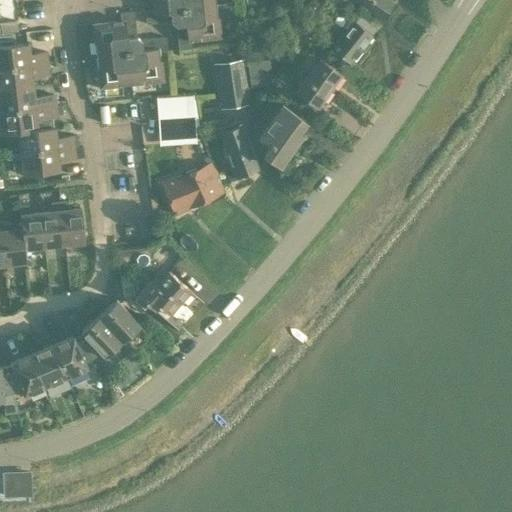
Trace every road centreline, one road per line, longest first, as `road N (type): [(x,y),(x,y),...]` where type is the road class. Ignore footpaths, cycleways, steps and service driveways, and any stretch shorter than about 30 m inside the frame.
road 1 (tertiary): [(0,458),(66,442),(112,420),(201,345),(349,170),(469,0)]
road 2 (residential): [(0,325),(89,294),(104,265),(67,0)]
